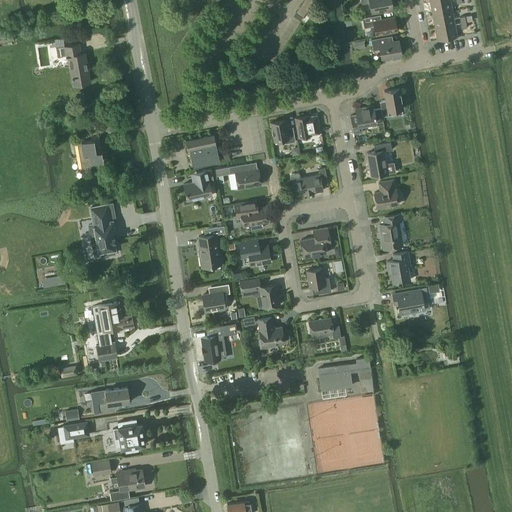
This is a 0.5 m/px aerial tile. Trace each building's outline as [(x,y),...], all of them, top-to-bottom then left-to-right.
[(360,0),(361,4),(368,3),(369,5),(371,13),(392,8),(390,0),(360,0)] [(433,15),(452,11),(449,0),(443,0),(430,3),(433,15)] [(435,28),(455,24),(452,11),(433,15),(435,28)] [(363,28),(373,26),(375,35),(396,31),(394,17),(381,20),(380,15),(361,18),(363,28)] [(457,37),(455,24),(435,28),(438,41),(457,37)] [(0,36),(0,43),(13,41),(12,34),(0,36)] [(373,51),(380,49),(382,59),(401,55),(398,41),(393,42),(392,36),(371,40),(373,51)] [(364,40),(353,42),(354,49),(365,47),(364,40)] [(57,56),(65,55),(65,56),(67,56),(81,53),(80,43),(63,46),(63,47),(56,48),(57,56)] [(67,56),(72,85),(90,82),(88,69),(89,69),(88,62),(87,62),(85,52),(81,53),(67,56)] [(388,115),(388,112),(402,109),(399,88),(384,91),(386,100),(380,101),(382,117),(388,115)] [(355,109),(356,115),(350,116),(353,134),(363,133),(362,125),(376,123),(373,106),(355,109)] [(84,111),(86,120),(96,118),(94,110),(84,111)] [(316,116),(308,117),(308,115),(295,118),(298,137),(311,135),(319,133),(316,116)] [(274,141),(284,139),(285,143),(295,142),(293,127),(287,128),(285,120),(270,122),(272,130),(271,130),(272,134),(274,141)] [(193,167),(219,162),(213,134),(185,140),(186,145),(188,145),(193,167)] [(91,166),(90,163),(103,161),(101,150),(96,151),(94,140),(77,143),(81,168),(91,166)] [(386,164),(383,150),(391,149),(390,142),(374,144),(375,152),(367,153),(371,176),(393,172),(391,163),(386,164)] [(246,170),(245,164),(228,167),(215,169),(216,176),(235,173),(237,189),(261,185),(258,168),(246,170)] [(291,181),(293,180),(296,196),(323,191),(322,185),(328,184),(325,168),(318,169),(319,174),(300,178),(300,174),(298,172),(291,174),(290,176),(291,181)] [(212,196),(210,186),(214,185),(211,170),(190,173),(192,182),(183,184),(187,201),(212,196)] [(396,189),(395,189),(393,178),(378,181),(379,192),(374,193),(376,208),(398,204),(396,189)] [(242,226),(250,225),(251,230),(263,228),(262,223),(268,222),(266,207),(258,208),(256,199),(244,201),(233,203),(236,218),(240,217),(242,226)] [(114,231),(114,230),(112,220),(110,221),(107,204),(90,207),(93,224),(88,225),(93,252),(104,250),(105,255),(114,253),(113,248),(115,248),(114,240),(115,240),(114,236),(112,236),(112,232),(113,232),(114,232),(114,231)] [(383,216),(384,224),(379,225),(383,249),(402,246),(398,222),(402,222),(400,214),(383,216)] [(312,229),(313,238),(301,240),(304,257),(327,253),(325,244),(330,242),(328,226),(312,229)] [(219,254),(216,234),(198,237),(200,250),(199,250),(201,268),(222,264),(221,254),(219,254)] [(241,257),(248,256),(250,266),(271,262),(268,246),(257,247),(256,242),(239,245),(241,257)] [(392,253),(393,260),(387,261),(389,272),(391,271),(393,283),(410,280),(407,265),(411,265),(408,251),(392,253)] [(341,260),(334,261),(336,272),(343,271),(341,260)] [(328,277),(324,278),(322,268),(306,271),(309,288),(312,288),(313,294),(331,291),(328,277)] [(277,284),(261,286),(259,278),(240,281),(242,291),(253,289),(253,290),(254,290),(254,292),(255,293),(256,294),(258,295),(260,295),(261,295),(263,308),(280,305),(277,284)] [(225,309),(224,302),(224,301),(225,301),(226,299),(225,294),(229,293),(228,284),(221,285),(213,286),(214,293),(202,295),(205,312),(225,309)] [(429,293),(440,291),(438,284),(428,286),(429,293)] [(400,315),(424,311),(421,289),(392,294),(394,302),(397,301),(400,315)] [(121,327),(133,325),(132,317),(120,319),(117,302),(99,305),(103,332),(122,329),(121,327)] [(242,317),(243,326),(255,324),(254,316),(242,317)] [(271,317),(257,319),(259,331),(260,341),(259,341),(260,349),(268,347),(268,346),(284,343),(281,327),(276,327),(273,325),(271,317)] [(339,325),(332,326),(330,318),(308,321),(311,336),(332,332),(333,338),(341,336),(339,325)] [(209,329),(210,336),(201,337),(204,361),(220,359),(217,335),(224,334),(223,327),(209,329)] [(341,352),(347,350),(344,336),(337,337),(341,352)] [(98,361),(118,357),(114,341),(95,344),(98,361)] [(356,363),(349,364),(318,368),(321,390),(352,386),(350,372),(358,371),(358,372),(371,370),(369,356),(356,358),(356,363)] [(62,377),(78,375),(77,365),(60,368),(62,377)] [(105,390),(106,401),(98,403),(99,412),(115,410),(121,403),(129,402),(127,386),(105,390)] [(113,429),(116,448),(121,447),(121,448),(122,448),(125,447),(126,452),(138,450),(137,445),(143,444),(145,444),(144,443),(142,431),(143,431),(141,424),(141,423),(140,423),(136,424),(136,419),(117,422),(117,427),(117,428),(113,429)] [(58,427),(60,443),(73,441),(72,437),(88,434),(86,422),(64,425),(64,426),(58,427)] [(85,475),(94,474),(94,476),(112,473),(110,458),(92,461),(92,463),(84,465),(85,475)] [(117,474),(119,489),(120,490),(110,492),(111,500),(130,497),(128,488),(144,485),(141,470),(139,470),(117,474)] [(251,511),(250,500),(244,501),(226,504),(227,511),(251,511)] [(119,511),(118,501),(102,504),(103,511),(119,511)] [(142,511),(141,503),(123,506),(124,511),(142,511)]
